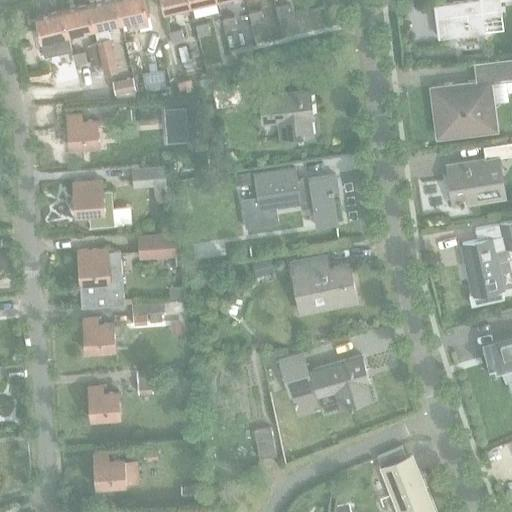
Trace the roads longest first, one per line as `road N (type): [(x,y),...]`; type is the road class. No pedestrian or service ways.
road 1 (residential): [(54,511),(20,105),(0,49)]
road 2 (residential): [(439,414),(399,267),(364,0)]
road 3 (residential): [(270,511),(294,480),(439,414)]
